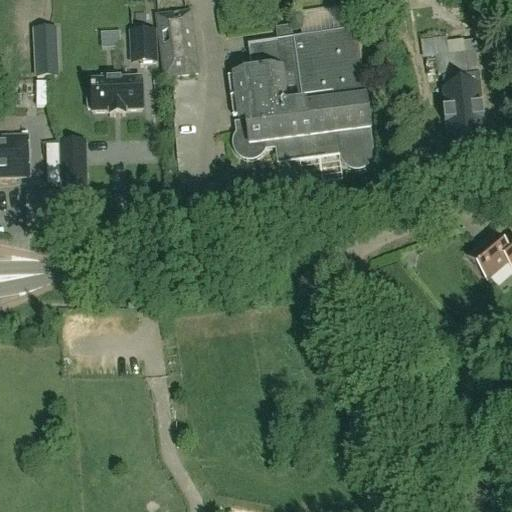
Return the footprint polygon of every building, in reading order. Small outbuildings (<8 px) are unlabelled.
[(277,42),(247,46),(250,74),(228,77),(233,117),(238,116),(239,123),(234,124),(235,134),(233,138),(232,143),(232,147),(233,152),(235,156),(238,159),(242,161),(247,162),(251,162),(255,161),(259,159),(262,155),(265,151),(276,150),(276,156),(338,148),(339,157),(341,162),(344,167),(348,170),(353,172),(358,172),(364,170),(368,167),(371,163),(373,158),(373,152),(372,144),(361,62),(375,60),(370,31),(358,33),(357,32),(354,33),(351,8),(299,15),(300,27),(302,40),(293,41),(291,28),(275,30),(277,42)] [(157,20),(166,78),(197,74),(189,16),(157,20)] [(35,32),(36,57),(53,56),(52,31),(35,32)] [(132,66),(140,66),(156,65),(155,33),(131,34),(131,50),(132,66)] [(448,57),(435,59),(438,79),(478,74),(475,54),(466,45),(447,47),(448,57)] [(444,94),(449,139),(457,144),(484,141),(479,100),(482,100),(478,76),(477,76),(465,78),(466,91),(444,94)] [(125,114),(142,114),(141,82),(118,83),(118,78),(101,79),(102,83),(91,84),(91,95),(87,95),(87,112),(92,112),(92,116),(109,115),(110,119),(125,118),(125,114)] [(7,99),(8,108),(31,107),(31,98),(7,99)] [(0,181),(29,181),(27,139),(0,139),(0,181)] [(85,143),(61,144),(62,192),(86,191),(85,143)] [(26,197),(27,233),(76,232),(75,196),(26,197)] [(82,198),(82,215),(95,214),(94,197),(82,198)] [(501,247),(493,236),(467,259),(487,283),(508,265),(511,269),(511,241),(510,239),(501,247)] [(353,479),(366,488),(372,481),(359,471),(353,479)]
